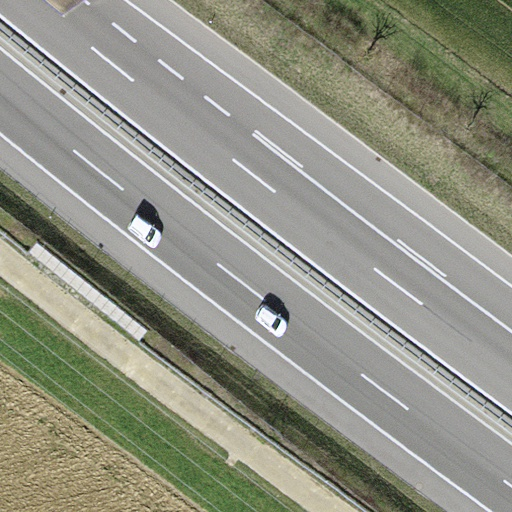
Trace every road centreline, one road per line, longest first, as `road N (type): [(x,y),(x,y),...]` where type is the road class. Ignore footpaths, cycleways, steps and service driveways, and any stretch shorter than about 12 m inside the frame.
road 1 (motorway): [(0,91),(511,484)]
road 2 (motorway): [(511,372),(30,0)]
road 3 (track): [(326,511),(0,250)]
